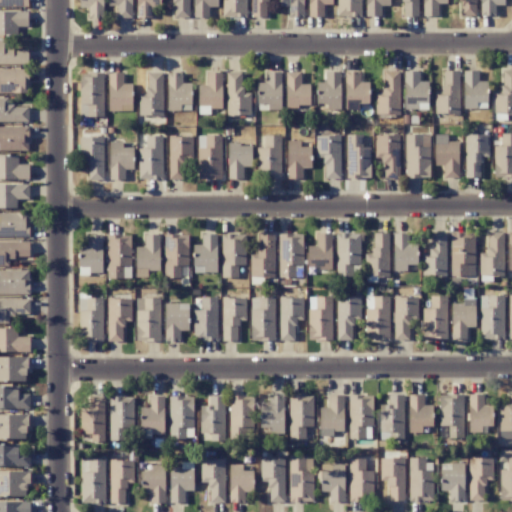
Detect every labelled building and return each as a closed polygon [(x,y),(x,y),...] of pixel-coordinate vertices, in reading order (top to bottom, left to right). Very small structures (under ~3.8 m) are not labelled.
[(102,0),(79,0),(79,7),(88,7),(88,18),(103,18),(102,0)] [(107,0),(107,5),(117,6),(117,17),(131,18),(131,0),(107,0)] [(136,0),(137,17),(151,17),(150,0),(136,0)] [(173,0),(173,17),(189,18),(189,0),(173,0)] [(193,0),(194,17),(209,17),(208,7),(217,6),(217,0),(193,0)] [(222,0),(223,17),(246,17),(245,0),(222,0)] [(267,0),(251,0),(252,17),(268,17),(267,0)] [(303,0),(283,0),(284,17),(303,16),(303,0)] [(332,4),(332,0),(308,0),(309,17),(323,16),(323,4),(332,4)] [(361,0),(336,0),(337,16),(361,16),(361,0)] [(365,0),(366,16),(381,16),(381,6),(389,6),(388,0),(365,0)] [(402,0),(403,16),(418,16),(417,0),(402,0)] [(447,4),(446,0),(422,0),(423,16),(438,15),(438,4),(447,4)] [(459,0),(460,16),(475,16),(474,0),(459,0)] [(479,0),(480,15),(495,16),(495,5),(503,5),(503,0),(479,0)] [(27,26),(27,11),(0,12),(0,35),(16,35),(16,27),(27,26)] [(0,63),(27,64),(28,49),(6,48),(7,41),(0,40),(0,63)] [(0,92),(27,92),(26,68),(0,69),(0,92)] [(459,71),(443,70),(442,92),(434,91),(434,113),(458,114),(459,71)] [(494,114),(511,113),(511,70),(502,70),(503,91),(493,92),(494,114)] [(359,71),(345,71),(346,104),(368,103),(367,82),(360,82),(359,71)] [(400,71),(383,71),(383,92),(375,92),(375,114),(399,115),(400,71)] [(419,71),(403,71),(404,109),(419,109),(419,105),(427,105),(427,81),(419,81),(419,71)] [(478,71),(463,71),(464,108),(486,108),(486,81),(478,81),(478,71)] [(138,94),(139,116),(163,115),(161,72),(146,73),(147,93),(138,94)] [(182,83),(182,72),(167,73),(168,110),(190,109),(190,83),(182,83)] [(198,85),(198,106),(220,107),(221,73),(207,72),(206,85),(198,85)] [(250,93),(242,93),(242,72),(226,72),(227,116),(250,115),(250,93)] [(281,72),(266,72),(266,83),(258,82),(257,109),(280,110),(281,72)] [(300,72),(286,72),(286,106),(309,105),(309,84),(300,84),(300,72)] [(339,72),(325,72),(325,82),(316,82),(317,103),(327,103),(327,109),(340,109),(339,72)] [(79,73),(80,117),(104,116),(103,73),(79,73)] [(108,111),(131,111),(131,84),(122,83),(123,73),(109,73),(108,111)] [(0,121),(27,123),(28,106),(7,105),(7,98),(0,97),(0,121)] [(0,150),(28,151),(28,128),(0,126),(0,150)] [(493,146),(494,177),(511,177),(511,133),(501,134),(501,146),(493,146)] [(405,177),(430,177),(429,134),(404,134),(405,177)] [(280,178),(280,135),(264,135),(264,148),(257,148),(257,178),(280,178)] [(347,178),(369,178),(369,147),(361,147),(361,135),(346,135),(347,178)] [(375,136),(375,157),(383,157),(384,178),(399,178),(398,135),(375,136)] [(465,177),(479,177),(480,156),(486,156),(487,135),(465,135),(465,177)] [(138,148),(137,179),(161,180),(162,137),(146,136),(145,149),(138,148)] [(184,179),(184,159),(192,159),(192,136),(168,136),(169,180),(184,179)] [(221,179),(220,136),(197,136),(198,179),(221,179)] [(340,179),(339,136),(316,136),(316,158),(324,158),(324,179),(340,179)] [(434,165),(443,165),(443,177),(458,178),(458,141),(446,141),(447,136),(434,136),(434,165)] [(79,138),(80,159),(87,159),(88,180),(103,180),(102,137),(79,138)] [(302,179),(302,168),(310,168),(311,147),(299,146),(300,141),(288,140),(287,178),(302,179)] [(109,179),(124,180),(124,169),(132,169),(133,148),(122,148),(122,142),(110,141),(109,179)] [(228,178),(242,179),(242,166),(251,166),(251,144),(228,144),(228,178)] [(0,178),(28,179),(28,164),(17,164),(17,156),(0,155),(0,178)] [(0,207),(16,207),(16,199),(28,198),(28,184),(0,184),(0,207)] [(422,254),(423,276),(445,276),(445,232),(430,232),(430,253),(422,254)] [(450,272),(474,272),(474,233),(451,232),(450,272)] [(503,275),(502,232),(487,232),(487,253),(479,253),(480,276),(503,275)] [(250,254),(250,277),(273,278),(274,234),(258,233),(257,255),(250,254)] [(307,246),(308,268),(331,268),(330,233),(316,234),(316,246),(307,246)] [(359,233),(336,234),(337,277),(352,277),(352,266),(360,266),(359,233)] [(389,276),(388,233),(373,233),(373,254),(365,254),(365,276),(389,276)] [(408,233),(393,233),(393,270),(407,271),(407,264),(416,264),(416,245),(408,245),(408,233)] [(80,266),(94,266),(93,261),(102,260),(101,234),(86,235),(87,246),(80,246),(80,266)] [(135,247),(136,277),(147,277),(147,270),(159,270),(159,234),(144,235),(144,247),(135,247)] [(188,265),(188,234),(164,235),(164,278),(180,278),(180,265),(188,265)] [(216,272),(216,234),(201,234),(202,245),(193,245),(193,272),(216,272)] [(222,277),(242,277),(242,266),(245,266),(244,234),(221,234),(222,277)] [(303,265),(303,234),(278,234),(278,277),(297,277),(297,265),(303,265)] [(108,278),(130,278),(130,235),(107,235),(108,278)] [(0,294),(29,294),(29,270),(0,270),(0,294)] [(331,340),(331,297),(309,296),(308,340),(331,340)] [(388,340),(389,297),(370,296),(369,305),(366,305),(365,339),(388,340)] [(423,339),(446,339),(445,296),(430,296),(430,308),(422,309),(423,339)] [(479,296),(480,339),(504,339),(503,296),(479,296)] [(193,341),(217,341),(218,298),(201,297),(200,310),(194,310),(193,341)] [(251,341),(275,340),(274,297),(250,297),(251,341)] [(299,341),(299,297),(279,297),(279,340),(299,341)] [(336,340),(352,340),(352,319),(360,319),(360,298),(337,297),(336,340)] [(417,319),(417,297),(394,297),(393,339),(410,340),(410,319),(417,319)] [(0,322),(9,322),(9,315),(30,314),(30,298),(0,299),(0,322)] [(79,341),(103,341),(103,298),(79,298),(79,341)] [(131,321),(131,299),(108,298),(107,341),(123,342),(123,320),(131,321)] [(136,341),(160,341),(160,298),(135,298),(136,341)] [(245,320),(245,298),(222,298),(222,341),(238,341),(237,320),(245,320)] [(451,303),(451,339),(466,339),(466,327),(475,327),(474,299),(462,300),(462,303),(451,303)] [(187,303),(164,303),(165,341),(180,341),(180,330),(188,330),(187,303)] [(0,352),(29,351),(29,337),(17,337),(17,328),(0,328),(0,352)] [(0,357),(0,381),(27,381),(26,356),(0,357)] [(0,386),(0,408),(29,408),(29,394),(18,394),(18,386),(0,386)] [(499,438),(511,438),(511,393),(508,394),(508,404),(500,403),(499,438)] [(423,394),(408,395),(409,432),(421,432),(421,426),(432,426),(431,405),(423,405),(423,394)] [(483,394),(468,395),(469,430),(491,430),(491,405),(483,405),(483,394)] [(271,434),(284,433),(283,395),(268,396),(269,407),(259,407),(260,428),(271,427),(271,434)] [(289,439),(305,439),(305,426),(314,426),(313,395),(288,396),(289,439)] [(343,395),(329,395),(329,407),(320,407),(320,431),(343,431),(343,395)] [(348,438),(366,438),(366,426),(372,426),(372,395),(349,395),(348,438)] [(380,404),(379,437),(403,437),(404,395),(388,395),(387,405),(380,404)] [(439,395),(439,426),(462,427),(462,395),(439,395)] [(80,434),(91,434),(91,441),(103,441),(104,397),(89,396),(89,406),(81,406),(80,434)] [(164,397),(149,396),(149,407),(141,407),(140,429),(151,429),(151,434),(163,434),(164,397)] [(193,397),(169,396),(168,438),(192,438),(193,397)] [(224,441),(223,396),(208,396),(208,405),(200,405),(200,433),(210,433),(210,441),(224,441)] [(252,435),(253,396),(230,396),(229,435),(252,435)] [(109,440),(133,440),(133,397),(110,397),(109,440)] [(0,438),(27,439),(27,414),(0,414),(0,438)] [(0,444),(0,465),(29,465),(29,455),(19,455),(19,444),(0,444)] [(469,501),(484,501),(483,480),(492,480),(492,457),(468,458),(469,501)] [(511,500),(511,457),(508,457),(507,470),(500,469),(499,500),(511,500)] [(312,458),(289,459),(289,502),(313,502),(312,458)] [(349,501),(372,501),(372,471),(364,471),(364,458),(349,458),(349,501)] [(380,458),(380,481),(388,480),(388,501),(404,501),(403,458),(380,458)] [(408,458),(409,501),(432,501),(432,464),(424,464),(424,458),(408,458)] [(260,460),(261,482),(269,481),(269,502),(284,502),(283,459),(260,460)] [(80,503),(104,504),(105,460),(81,460),(80,503)] [(133,460),(109,460),(110,504),(125,503),(125,483),(133,483),(133,460)] [(201,482),(209,482),(209,502),(225,502),(224,460),(200,460),(201,482)] [(169,502),(184,503),(184,490),(193,491),(194,462),(181,462),(181,467),(170,467),(169,502)] [(464,464),(440,463),(440,490),(447,490),(447,501),(463,502),(464,464)] [(229,502),(244,503),(244,492),(252,492),(253,471),(242,470),(242,464),(230,464),(229,502)] [(330,502),(344,502),(343,464),(320,464),(321,492),(329,491),(330,502)] [(141,492),(150,492),(149,502),(164,503),(165,465),(151,465),(151,471),(141,471),(141,492)] [(1,472),(0,471),(0,495),(28,496),(28,473),(1,473),(1,472)] [(0,511),(29,511),(29,501),(0,501),(0,511)]
